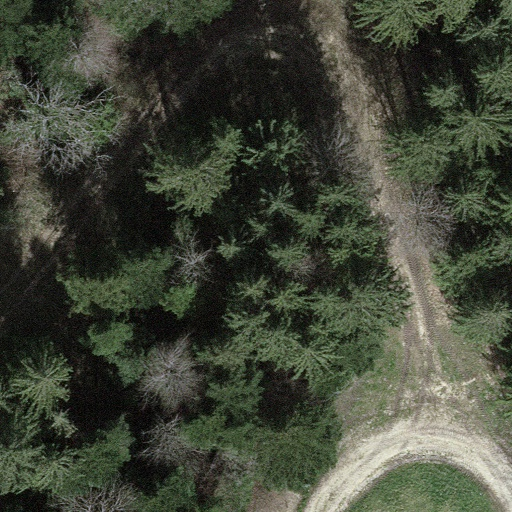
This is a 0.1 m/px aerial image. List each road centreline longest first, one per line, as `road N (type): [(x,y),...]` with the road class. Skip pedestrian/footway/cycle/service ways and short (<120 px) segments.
road 1 (track): [(0,317),(200,62),(284,45),(362,110),(384,163),(448,437)]
road 2 (track): [(448,437),(392,441),(316,511)]
